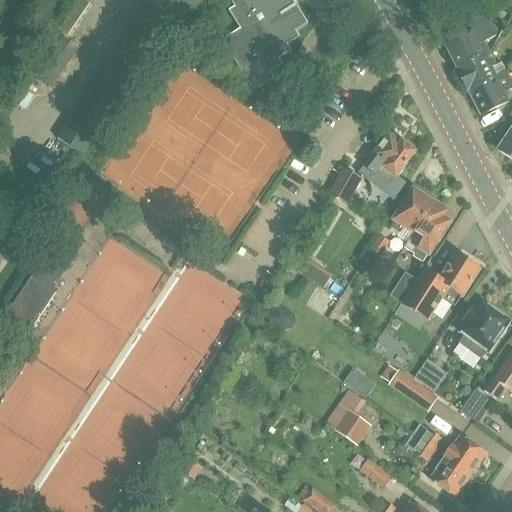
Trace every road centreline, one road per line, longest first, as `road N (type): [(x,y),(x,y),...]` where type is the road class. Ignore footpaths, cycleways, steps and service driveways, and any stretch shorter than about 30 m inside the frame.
road 1 (residential): [(248,277),(403,38)]
road 2 (secondary): [(511,234),(403,38)]
